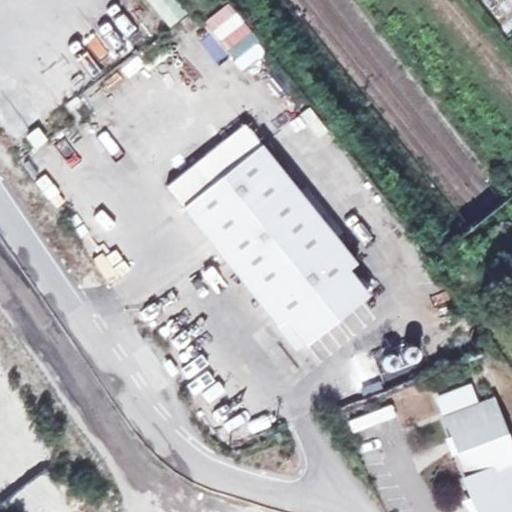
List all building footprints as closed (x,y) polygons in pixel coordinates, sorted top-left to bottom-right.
[(146,0),(169,28),(187,13),(175,0),(146,0)] [(181,206),(259,144),(242,124),(166,185),(181,206)] [(44,138),(36,128),(26,135),(34,145),(44,138)] [(259,144),(181,206),(275,324),(283,317),(303,343),(365,294),(344,268),(353,262),(333,236),(339,231),(303,187),(297,191),(259,144)] [(500,230),(497,230),(495,230),(493,232),(491,234),(490,237),(490,239),(491,242),(493,244),(495,246),(497,247),(500,247),(503,246),(505,244),(506,242),(507,239),(507,237),(506,234),(505,232),(503,230),(500,230)] [(416,345),(379,357),(385,372),(421,360),(416,345)] [(461,478),(470,499),(479,496),(486,505),(481,511),(511,511),(511,460),(489,400),(443,418),(451,440),(455,438),(458,447),(454,448),(465,477),(461,478)] [(12,498),(24,511),(33,511),(44,503),(28,484),(12,498)] [(473,508),(477,511),(481,511),(486,505),(479,496),(470,499),(473,508)]
